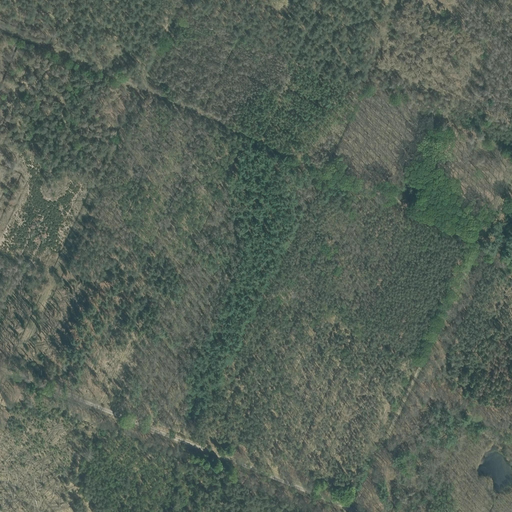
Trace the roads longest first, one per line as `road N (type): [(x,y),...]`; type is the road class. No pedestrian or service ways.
road 1 (track): [(66,54),(481,239),(352,509),(359,511)]
road 2 (track): [(10,371),(351,511)]
